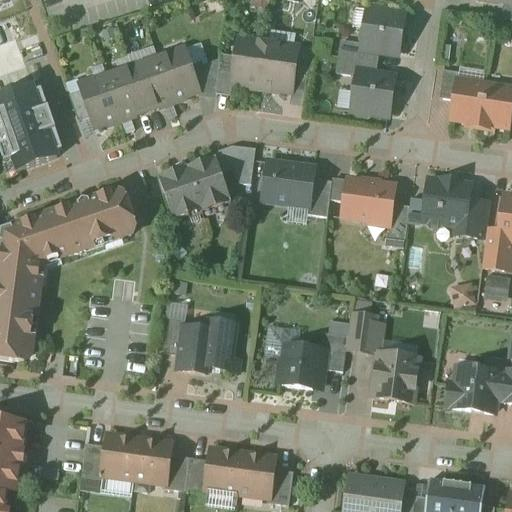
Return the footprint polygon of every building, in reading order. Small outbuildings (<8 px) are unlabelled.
[(17,0),(0,0),(0,9),(18,3),(17,0)] [(511,0),(511,5),(505,4),(502,23),(511,24),(511,0)] [(404,20),(386,17),(383,14),(375,12),(372,15),(368,14),(365,33),(362,35),(361,43),(363,47),(363,50),(379,52),(382,56),(398,58),(404,20)] [(251,49),(239,47),(237,60),(221,58),(221,64),(219,74),(230,75),(234,76),(233,87),(253,90),(252,93),(262,95),(269,47),(251,45),(251,49)] [(356,47),(342,45),(339,61),(353,63),(354,57),(355,48),(356,48),(356,47)] [(287,50),(269,47),(262,95),(272,96),(272,93),(292,96),(294,85),(298,85),(306,87),(309,71),(296,69),(298,56),(286,54),(287,50)] [(185,53),(158,62),(174,108),(182,105),(181,101),(199,95),(196,85),(191,69),(185,53)] [(353,63),(339,61),(337,77),(351,79),(351,78),(353,63)] [(158,62),(133,71),(147,113),(164,107),(165,110),(174,108),(158,62)] [(221,64),(204,69),(208,80),(219,81),(219,74),(221,64)] [(203,65),(191,69),(196,85),(208,80),(204,69),(203,65)] [(133,71),(107,79),(123,125),(131,122),(130,119),(147,113),(133,71)] [(230,75),(219,74),(219,81),(229,83),(230,75)] [(459,77),(444,74),(440,102),(455,104),(458,84),(458,85),(459,77)] [(107,79),(80,89),(86,105),(91,121),(95,131),(113,125),(114,128),(123,125),(107,79)] [(375,81),(358,79),(358,82),(354,84),(353,92),(356,96),(353,114),(357,115),(359,118),(367,119),(371,117),(389,120),(394,81),(378,79),(375,81)] [(208,80),(196,85),(199,95),(200,100),(216,102),(219,81),(208,80)] [(458,85),(458,84),(455,104),(452,123),(471,126),(471,130),(480,131),(486,89),(458,85)] [(306,87),(298,85),(296,95),(305,96),(306,87)] [(33,86),(0,97),(0,121),(17,172),(58,158),(33,86)] [(502,91),(486,89),(480,131),(489,133),(490,129),(509,132),(511,110),(511,95),(502,94),(502,91)] [(86,105),(73,110),(79,125),(91,121),(86,105)] [(188,170),(159,180),(174,224),(202,214),(202,216),(232,206),(216,160),(189,170),(188,170)] [(316,172),(268,166),(263,205),(290,209),(291,205),(310,207),(311,207),(314,183),(316,172)] [(333,186),(314,183),(311,207),(310,207),(308,219),(328,221),(333,186)] [(459,188),(444,186),(444,184),(442,183),(442,185),(429,183),(423,225),(427,226),(431,230),(439,231),(443,228),(465,231),(466,231),(470,204),(472,189),(461,188),(461,186),(459,186),(459,188)] [(381,185),(371,184),(371,187),(349,184),(343,221),(370,225),(370,222),(389,225),(390,225),(393,208),(395,190),(381,188),(381,185)] [(2,234),(46,271),(47,270),(59,263),(85,254),(105,250),(124,241),(132,238),(136,230),(125,198),(117,194),(89,204),(84,203),(80,207),(79,207),(12,230),(12,231),(2,234)] [(511,199),(505,198),(500,236),(498,246),(511,247),(511,199)] [(491,208),(470,204),(466,231),(465,231),(463,240),(486,244),(488,234),(491,208)] [(410,211),(393,208),(390,225),(389,225),(387,244),(405,246),(410,211)] [(46,271),(2,234),(1,244),(0,244),(0,246),(0,361),(25,365),(31,360),(33,352),(38,331),(38,310),(42,282),(46,271)] [(511,258),(511,247),(498,246),(500,236),(488,234),(486,244),(482,272),(510,275),(511,258)] [(483,276),(483,303),(508,304),(508,277),(483,276)] [(471,290),(453,293),(456,311),(474,308),(471,290)] [(376,322),(355,319),(355,322),(351,321),(348,341),(347,351),(351,352),(350,355),(371,358),(376,322)] [(186,325),(165,322),(160,357),(180,360),(184,335),(185,335),(186,325)] [(210,338),(207,372),(238,376),(240,365),(231,364),(236,329),(211,326),(210,338)] [(207,372),(210,338),(205,334),(190,332),(185,335),(184,335),(180,360),(178,374),(206,378),(207,372)] [(348,341),(326,338),(324,355),(325,355),(322,373),(324,374),(343,376),(347,351),(348,341)] [(324,355),(283,349),(278,388),(321,394),(324,374),(322,373),(325,355),(324,355)] [(419,363),(379,357),(373,401),(413,407),(419,363)] [(500,377),(458,371),(456,388),(450,387),(447,410),(453,411),(452,412),(494,418),(496,404),(504,405),(507,380),(499,379),(500,377)] [(26,428),(0,424),(0,492),(7,493),(17,495),(21,468),(23,468),(24,456),(22,456),(26,428)] [(129,444),(108,441),(106,451),(103,479),(104,479),(134,484),(140,444),(130,442),(129,444)] [(171,450),(150,447),(150,445),(140,444),(134,484),(165,488),(166,488),(170,460),(171,450)] [(106,451),(87,448),(82,481),(103,484),(104,479),(103,479),(106,451)] [(233,458),(211,455),(210,465),(206,493),(208,494),(238,498),(244,458),(233,456),(233,458)] [(254,459),(244,458),(238,498),(268,502),(270,502),(274,474),(275,464),(254,461),(254,459)] [(190,462),(170,460),(166,488),(165,488),(164,493),(186,496),(190,462)] [(210,465),(190,462),(186,496),(207,499),(208,494),(206,493),(210,465)] [(294,476),(274,474),(270,502),(268,502),(268,507),(289,510),(294,476)] [(384,489),(368,487),(368,486),(350,483),(345,511),(400,511),(403,492),(403,491),(385,488),(384,489)] [(444,485),(430,483),(428,503),(426,511),(454,511),(458,487),(455,487),(455,486),(454,486),(453,487),(446,486),(446,485),(444,485)] [(462,487),(461,487),(460,488),(458,487),(454,511),(482,511),(483,510),(486,491),(472,489),(470,489),(462,488),(462,487)] [(417,493),(403,492),(400,511),(414,511),(416,501),(417,493)] [(426,511),(428,503),(416,501),(414,511),(426,511)]
